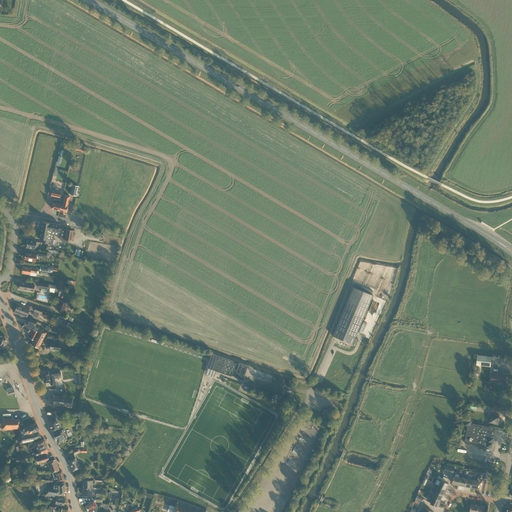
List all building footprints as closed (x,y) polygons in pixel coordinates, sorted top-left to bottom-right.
[(70,194),(76,196),(79,186),(72,184),(70,194)] [(67,212),(70,196),(65,195),(63,204),(61,204),(59,210),(67,212)] [(59,210),(61,204),(59,203),(60,200),(54,198),(52,209),(59,210)] [(60,224),(43,221),(40,238),(43,239),(43,243),(53,244),(54,235),(60,236),(60,238),(64,239),(72,241),(74,230),(66,229),(59,228),(60,224)] [(26,247),(37,249),(38,242),(27,240),(26,247)] [(25,252),(24,259),(29,260),(28,261),(35,262),(36,258),(36,254),(25,252)] [(356,273),(354,280),(362,283),(364,276),(356,273)] [(58,290),(63,291),(65,281),(60,280),(60,279),(57,279),(56,287),(58,287),(58,290)] [(19,289),(34,291),(35,285),(29,284),(20,282),(19,289)] [(333,336),(352,344),(373,295),(371,294),(373,291),(356,284),(354,287),(353,287),(333,336)] [(476,318),(481,299),(471,297),(471,299),(450,293),(445,312),(458,316),(458,317),(468,320),(469,316),(476,318)] [(61,312),(62,311),(64,311),(66,307),(72,309),(73,305),(60,301),(57,309),(58,309),(57,311),(61,312)] [(30,308),(18,303),(14,312),(21,314),(20,315),(27,318),(30,308)] [(37,322),(30,319),(28,323),(27,322),(27,323),(26,322),(23,326),(23,327),(27,331),(29,331),(34,325),(35,325),(37,322)] [(46,332),(39,328),(37,332),(32,329),(28,337),(33,339),(32,342),(33,342),(32,344),(39,348),(46,332)] [(55,336),(49,335),(47,337),(46,343),(50,344),(50,349),(60,350),(60,343),(54,342),(55,336)] [(231,376),(232,375),(234,376),(234,377),(243,380),(248,365),(239,362),(238,364),(233,362),(234,361),(212,353),(207,368),(231,376)] [(477,364),(491,366),(492,356),(478,354),(477,361),(477,364)] [(50,381),(51,385),(56,384),(54,378),(61,377),(60,369),(48,371),(42,372),(44,382),(50,381)] [(491,381),(503,382),(504,374),(492,373),(491,381)] [(54,395),(53,395),(52,406),(53,406),(53,405),(72,407),(72,397),(54,395)] [(499,415),(491,414),(489,422),(494,423),(494,424),(498,425),(499,420),(498,420),(499,415)] [(3,417),(3,429),(13,429),(13,428),(19,428),(19,419),(13,419),(13,418),(3,417)] [(59,419),(56,420),(56,419),(49,422),(52,431),(62,427),(59,419)] [(464,442),(492,448),(494,437),(491,437),(493,427),(471,423),(472,420),(466,419),(465,425),(468,425),(464,442)] [(36,424),(35,423),(26,428),(25,427),(21,430),(19,435),(18,437),(20,444),(37,440),(41,438),(38,430),(38,429),(39,428),(37,424),(36,424)] [(70,431),(68,427),(53,434),(58,444),(67,439),(66,437),(67,437),(65,433),(70,431)] [(35,442),(36,445),(30,448),(31,451),(36,449),(37,449),(37,448),(47,444),(44,439),(43,438),(39,441),(38,441),(37,441),(35,442)] [(47,454),(48,454),(47,451),(50,450),(47,444),(37,448),(37,449),(36,449),(37,451),(35,452),(32,454),(34,457),(36,457),(37,457),(47,454)] [(47,462),(50,472),(59,470),(56,459),(49,461),(47,454),(37,457),(36,457),(38,464),(45,462),(45,463),(47,462)] [(69,460),(73,470),(80,467),(75,457),(69,460)] [(56,479),(56,481),(64,480),(62,471),(56,472),(56,471),(53,472),(55,479),(56,479)] [(461,477),(462,473),(460,472),(459,477),(454,476),(453,483),(459,485),(460,477),(461,477)] [(468,478),(468,474),(466,473),(465,478),(461,477),(460,477),(459,485),(465,486),(467,478),(468,478)] [(474,480),(475,475),(472,475),(471,479),(468,478),(467,478),(465,486),(471,487),(473,479),(474,480)] [(480,481),(481,476),(479,476),(478,480),(474,480),(473,479),(471,487),(478,488),(479,481),(480,481)] [(446,489),(448,483),(442,480),(442,479),(438,477),(437,479),(435,483),(439,485),(439,486),(446,489)] [(46,483),(46,486),(45,495),(55,497),(55,494),(59,495),(65,494),(64,491),(66,491),(65,482),(62,483),(62,482),(58,482),(54,483),(46,483)] [(439,486),(439,485),(435,483),(434,485),(438,487),(436,491),(443,495),(446,489),(439,486)] [(436,491),(432,489),(431,491),(435,493),(434,496),(433,497),(440,500),(443,495),(436,491)] [(433,497),(434,496),(430,494),(429,496),(433,498),(431,503),(438,506),(440,500),(433,497)] [(205,511),(206,510),(178,500),(173,511),(205,511)] [(97,507),(95,503),(94,501),(91,502),(89,502),(89,504),(86,505),(86,506),(89,511),(95,511),(96,511),(97,507)]
